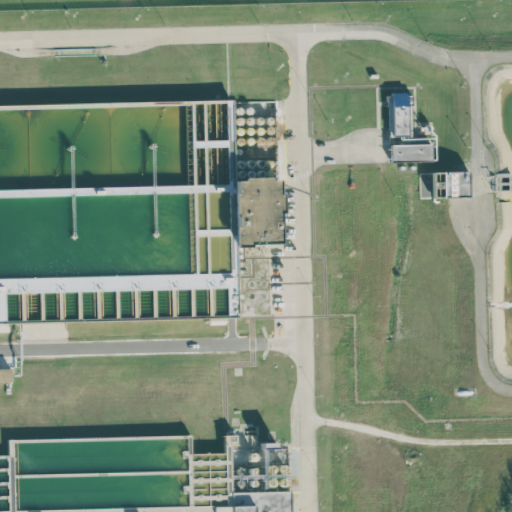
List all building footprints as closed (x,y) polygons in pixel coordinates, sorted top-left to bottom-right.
[(389,162),(433,161),(433,137),(409,138),(409,92),(391,92),(391,100),(388,100),(388,136),(397,136),(397,144),(389,144),(389,162)] [(467,171),(441,171),(441,181),(436,181),(436,172),(419,172),(420,198),(468,196),(467,171)] [(279,244),(277,178),(231,179),(232,245),(279,244)] [(0,322),(8,322),(8,307),(5,307),(5,292),(101,290),(100,276),(0,277),(0,322)] [(0,381),(10,381),(10,368),(0,368),(0,381)] [(289,511),(290,448),(260,448),(254,463),(237,463),(239,458),(228,435),(223,434),(222,461),(188,460),(187,511),(289,511)]
